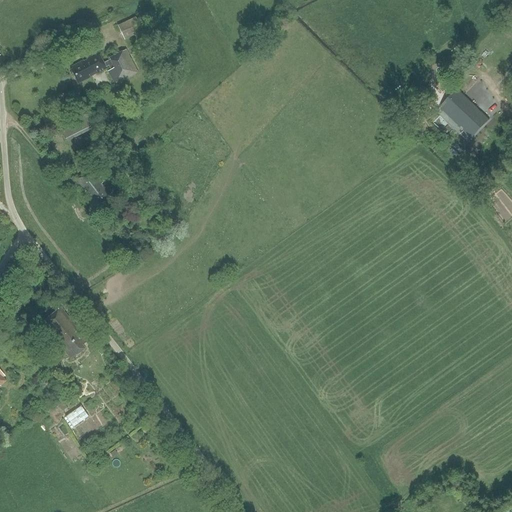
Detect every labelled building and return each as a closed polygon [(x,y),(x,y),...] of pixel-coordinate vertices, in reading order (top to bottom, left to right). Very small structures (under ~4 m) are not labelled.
[(135,17),(118,26),(125,40),(142,32),(135,17)] [(126,51),(118,55),(110,59),(110,60),(104,63),(100,54),(80,64),(79,61),(71,66),(73,70),(71,71),(78,84),(107,69),(106,67),(109,66),(111,70),(108,71),(115,85),(138,74),(126,51)] [(470,134),(485,118),(459,92),(441,109),(459,127),(461,125),(470,134)] [(87,120),(64,130),(69,142),(92,132),(87,120)] [(98,180),(108,173),(100,162),(76,181),(89,197),(90,196),(98,205),(110,196),(98,180)] [(82,345),(89,340),(82,332),(81,333),(76,326),(77,325),(61,306),(40,323),(71,359),(85,348),(82,345)] [(11,339),(6,344),(10,349),(16,345),(11,339)] [(9,352),(14,358),(15,357),(19,361),(24,357),(16,347),(9,352)] [(48,416),(51,418),(54,421),(63,411),(61,408),(60,408),(58,406),(55,403),(46,414),(48,416)] [(73,426),(91,418),(85,406),(68,414),(73,426)]
